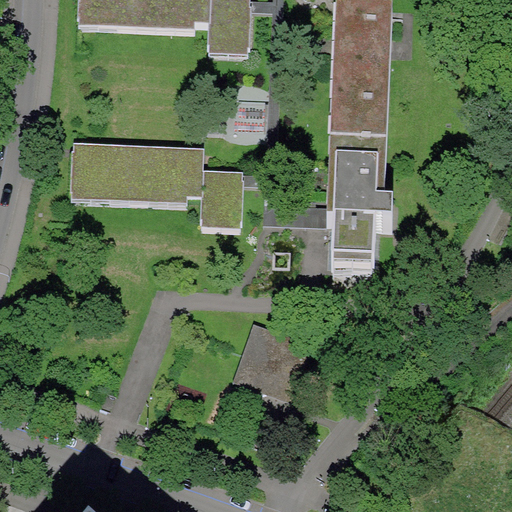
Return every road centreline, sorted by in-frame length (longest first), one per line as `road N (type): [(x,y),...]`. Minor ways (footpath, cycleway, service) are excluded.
road 1 (residential): [(37,0),(35,87),(0,237)]
road 2 (residential): [(223,511),(0,436)]
road 3 (motorway): [(511,389),(443,511)]
